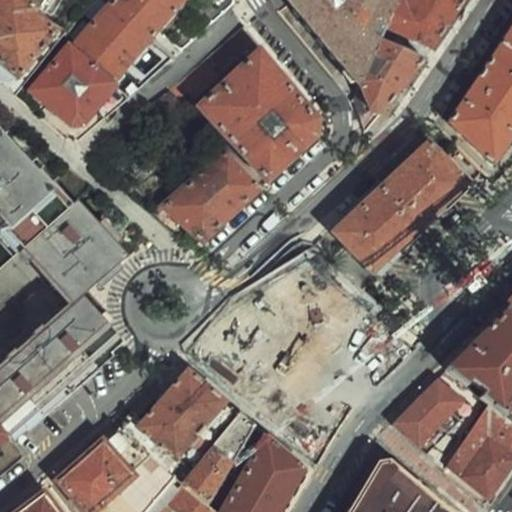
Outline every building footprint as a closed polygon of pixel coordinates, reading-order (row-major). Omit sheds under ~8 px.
[(0,84),(15,98),(68,31),(45,15),(23,0),(1,0),(0,3),(0,84)] [(54,0),(23,0),(45,15),(54,0)] [(115,0),(115,1),(154,35),(185,0),(115,0)] [(379,39),(385,26),(396,0),(287,0),(358,85),(379,39)] [(433,48),(463,0),(407,0),(406,4),(398,0),(396,0),(385,26),(433,48)] [(112,83),(154,35),(115,1),(72,48),(112,83)] [(177,32),(190,45),(201,35),(186,21),(177,32)] [(511,134),(511,27),(449,123),(493,162),(511,134)] [(253,44),(242,30),(210,57),(223,71),(253,44)] [(369,128),(424,59),(379,39),(358,85),(362,94),(365,104),(367,113),(369,123),(369,128)] [(112,83),(72,48),(71,45),(32,92),(72,124),(82,126),(95,111),(105,120),(130,99),(112,83)] [(200,107),(267,182),(315,137),(316,121),(260,53),(200,107)] [(207,59),(171,90),(178,98),(187,91),(193,98),(220,73),(207,59)] [(178,98),(171,90),(151,107),(176,135),(188,125),(181,117),(189,110),(178,98)] [(71,306),(0,370),(0,424),(8,435),(13,442),(107,358),(123,343),(83,297),(128,257),(78,201),(68,210),(0,134),(0,272),(22,252),(71,306)] [(330,264),(360,290),(466,182),(427,144),(333,234),(345,247),(330,264)] [(176,183),(145,210),(160,224),(173,211),(203,242),(260,189),(227,151),(184,191),(176,183)] [(307,258),(196,363),(211,375),(296,449),(392,332),(307,258)] [(511,311),(508,309),(447,371),(489,404),(511,423),(511,311)] [(181,483),(238,413),(188,370),(136,417),(134,415),(118,429),(174,478),(181,483)] [(444,374),(392,426),(417,447),(451,414),(459,420),(474,404),(455,388),(458,385),(444,374)] [(446,466),(485,499),(511,461),(511,423),(489,404),(446,466)] [(238,413),(181,483),(182,485),(207,505),(254,426),(238,413)] [(0,441),(8,435),(0,424),(0,441)] [(84,511),(145,511),(174,478),(118,429),(102,444),(101,443),(58,480),(84,511)] [(266,437),(221,511),(286,511),(309,473),(266,437)] [(378,463),(348,511),(444,511),(388,463),(378,463)] [(175,511),(214,511),(207,505),(182,485),(159,511),(168,511),(172,508),(175,511)] [(55,511),(42,494),(18,511),(55,511)]
